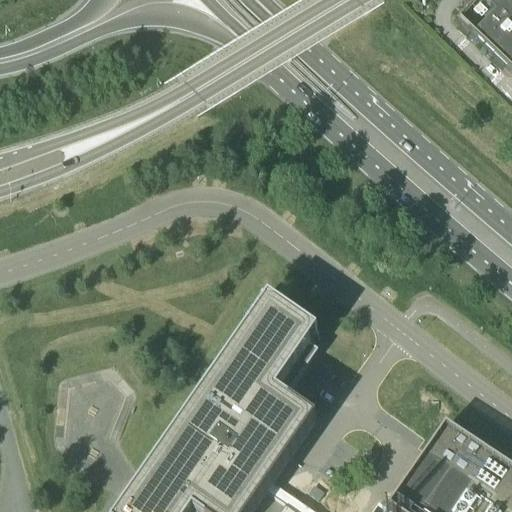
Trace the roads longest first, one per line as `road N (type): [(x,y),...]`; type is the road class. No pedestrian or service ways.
road 1 (primary): [(511,238),(253,6)]
road 2 (primary): [(255,49),(511,275)]
road 3 (primary): [(0,70),(129,18),(163,13),(255,49)]
road 4 (secondary): [(0,192),(65,167),(179,101)]
road 5 (secondary): [(179,101),(347,0)]
road 6 (secondary): [(179,101),(0,161)]
